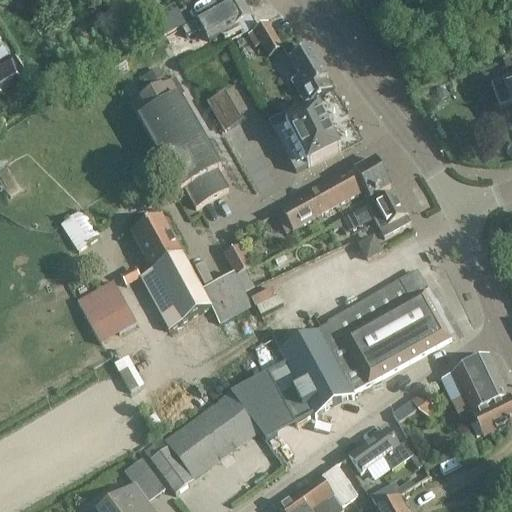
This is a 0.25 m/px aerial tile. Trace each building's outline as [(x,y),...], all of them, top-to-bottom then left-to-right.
[(241,0),(238,0),(210,16),(221,37),(221,36),(224,42),(242,32),(239,27),(252,20),(241,0)] [(268,28),(250,39),(256,50),(261,47),(269,60),(283,52),(268,28)] [(301,99),(328,82),(309,51),(290,63),(300,79),(292,84),(301,99)] [(511,64),(497,70),(511,109),(511,64)] [(50,100),(70,88),(65,79),(44,91),(50,100)] [(183,98),(175,83),(159,92),(155,85),(141,93),(146,100),(130,108),(180,196),(184,194),(195,212),(227,193),(217,175),(221,172),(179,100),(183,98)] [(282,118),(269,125),(275,136),(288,130),(307,169),(340,153),(318,110),(317,111),(313,103),(308,105),(284,117),(282,118)] [(390,191),(374,163),(281,215),(292,234),(365,194),(370,202),(390,191)] [(384,242),(410,227),(393,197),(366,211),(384,242)] [(78,255),(99,241),(82,214),(60,228),(78,255)] [(358,215),(344,223),(351,235),(365,228),(358,215)] [(182,258),(161,220),(131,236),(152,274),(139,281),(168,334),(210,311),(219,327),(251,310),(233,276),(202,294),(182,258)] [(367,263),(380,255),(373,242),(360,250),(367,263)] [(251,270),(240,249),(224,258),(236,279),(251,270)] [(327,328),(318,332),(353,393),(355,397),(451,343),(413,275),(326,325),(327,328)] [(76,305),(101,349),(138,329),(113,285),(76,305)] [(287,365),(232,397),(265,442),(353,393),(318,331),(280,353),(287,365)] [(472,419),(507,401),(487,359),(466,370),(456,375),(440,385),(456,419),(468,413),(471,419),(472,419)] [(260,436),(232,397),(166,446),(163,442),(146,455),(177,497),(260,436)] [(426,419),(434,415),(421,397),(391,418),(397,427),(416,414),(426,419)] [(511,412),(507,401),(472,419),(483,443),(511,427),(511,412)] [(399,449),(388,432),(348,461),(361,479),(383,462),(392,474),(413,458),(404,445),(399,449)] [(143,463),(126,475),(150,508),(167,496),(143,463)] [(312,511),(340,511),(339,511),(356,499),(335,470),(319,481),(332,499),(312,511)] [(312,511),(332,499),(319,481),(296,498),(306,511),(312,511)] [(402,511),(396,501),(395,502),(388,490),(370,501),(376,511),(402,511)] [(104,511),(140,511),(143,510),(131,493),(104,511)] [(306,511),(296,498),(277,511),(306,511)]
